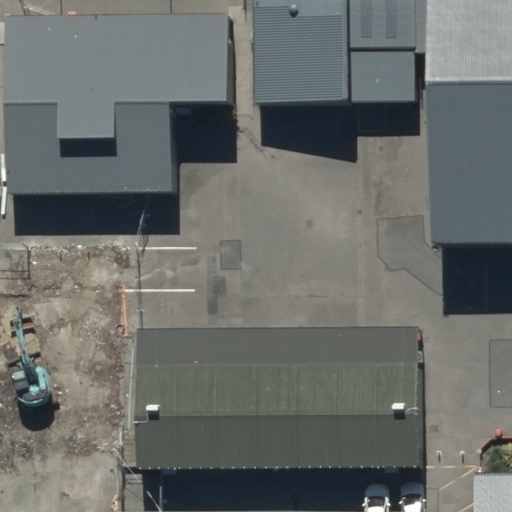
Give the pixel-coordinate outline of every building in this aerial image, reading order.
[(344,0),(251,0),(252,102),(345,101),(344,0)] [(511,0),(430,0),(436,254),(511,252),(511,0)] [(219,15),(8,17),(10,199),(168,198),(168,110),(220,110),(219,15)] [(121,452),(114,249),(0,253),(0,297),(1,297),(6,456),(121,452)] [(427,340),(145,339),(144,489),(426,491),(427,340)] [(511,511),(511,471),(465,472),(465,511),(511,511)]
